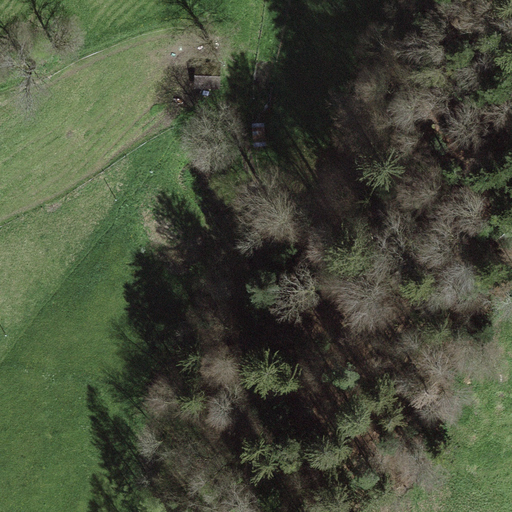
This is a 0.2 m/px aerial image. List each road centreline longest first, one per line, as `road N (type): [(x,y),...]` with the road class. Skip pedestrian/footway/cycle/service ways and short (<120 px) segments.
road 1 (track): [(254,511),(240,422),(254,220),(238,75),(224,39),(191,20),(156,23),(0,89)]
road 2 (track): [(412,0),(353,191),(240,377)]
